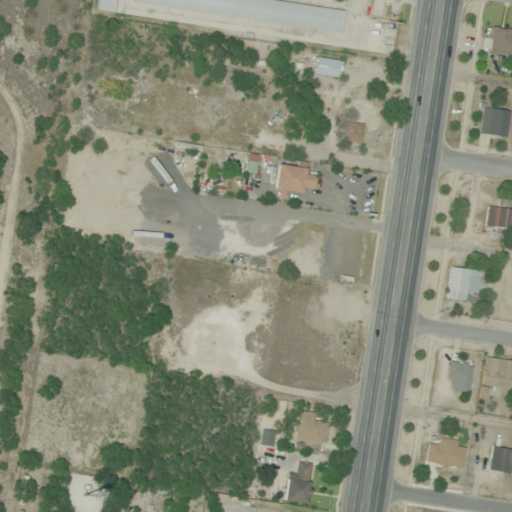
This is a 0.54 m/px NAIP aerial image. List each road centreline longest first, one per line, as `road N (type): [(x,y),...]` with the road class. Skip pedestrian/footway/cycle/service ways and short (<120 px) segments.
road 1 (secondary): [(446,0),(372,511)]
road 2 (residential): [(495,511),(375,494)]
